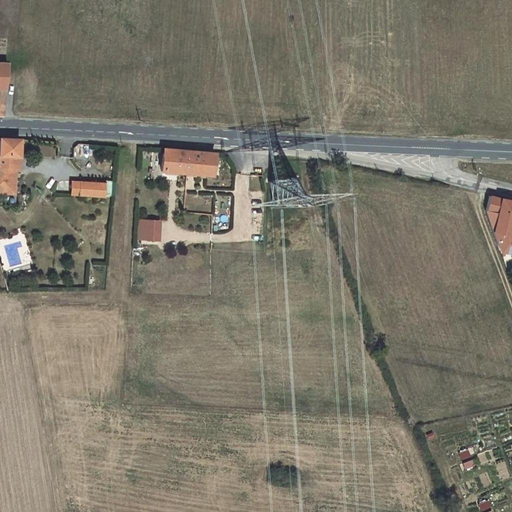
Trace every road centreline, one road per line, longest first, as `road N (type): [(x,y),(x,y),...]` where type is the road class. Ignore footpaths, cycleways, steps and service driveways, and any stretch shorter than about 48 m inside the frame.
road 1 (tertiary): [(265,140),(0,127)]
road 2 (tertiary): [(265,140),(445,181)]
road 3 (tertiary): [(435,149),(265,140)]
